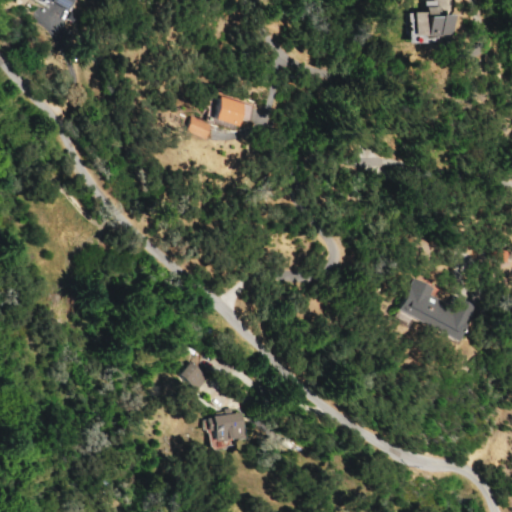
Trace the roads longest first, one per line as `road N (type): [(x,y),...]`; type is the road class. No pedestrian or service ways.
road 1 (residential): [(0,51),(122,221),(324,404),(401,456),(472,473),(493,511)]
road 2 (residential): [(218,308),(260,276),(326,272),(333,247),(296,201),(297,169),(318,157),(370,160)]
road 3 (residential): [(370,160),(370,125),(384,91),(299,65),(247,0)]
